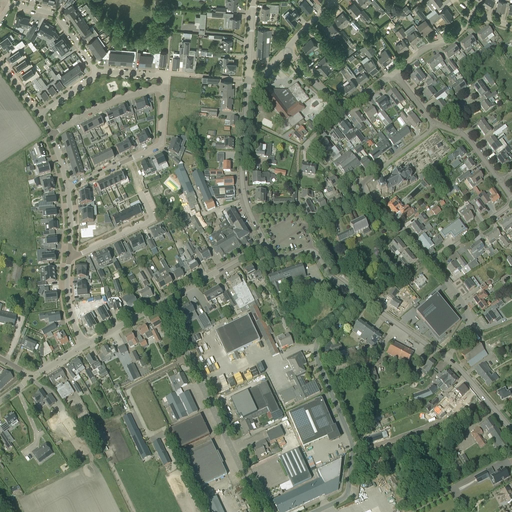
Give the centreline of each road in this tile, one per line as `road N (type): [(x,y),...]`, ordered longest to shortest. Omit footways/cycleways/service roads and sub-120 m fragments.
road 1 (unclassified): [(315,511),(347,492),(353,444),(315,347),(362,298)]
road 2 (unclassified): [(260,511),(163,303)]
road 3 (residential): [(164,87),(159,143),(67,188)]
road 4 (residential): [(0,18),(10,3),(57,15),(96,71)]
road 5 (residential): [(51,136),(89,112),(164,87)]
